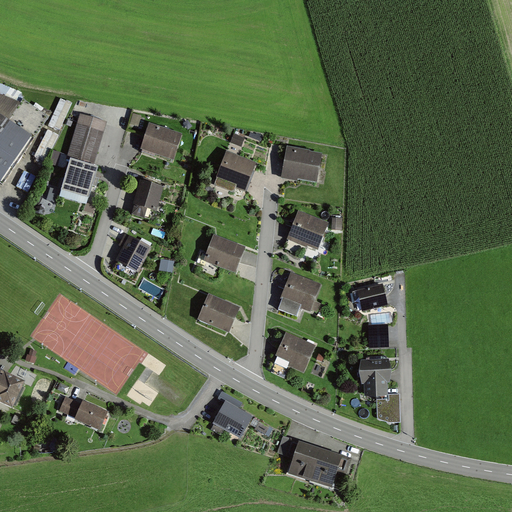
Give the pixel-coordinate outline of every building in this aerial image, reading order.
[(0,93),(0,187),(0,188),(51,118),(24,101),(0,93)] [(62,99),(51,125),(62,130),(73,103),(62,99)] [(107,125),(82,117),(68,161),(72,163),(63,193),(89,201),(98,171),(93,169),(107,125)] [(182,136),(150,125),(141,152),(173,163),(182,136)] [(49,129),(37,156),(48,160),(59,134),(49,129)] [(323,155),(289,148),(283,177),(317,184),(323,155)] [(256,164),(227,154),(217,180),(246,191),(256,164)] [(163,189),(139,183),(130,217),(144,220),(147,211),(156,213),(163,189)] [(328,222),(298,213),(289,241),(318,250),(328,222)] [(246,248),(215,237),(206,262),(237,274),(246,248)] [(150,249),(130,239),(114,271),(133,281),(150,249)] [(174,263),(162,261),(160,271),(172,273),(174,263)] [(322,287),(291,275),(281,300),(312,312),(322,287)] [(384,284),(357,289),(361,310),(388,304),(384,284)] [(241,309),(209,295),(199,320),(231,333),(241,309)] [(384,326),(370,326),(370,342),(384,342),(384,326)] [(317,347),(286,334),(275,359),(307,372),(317,347)] [(366,364),(363,364),(364,383),(367,382),(367,396),(381,395),(381,400),(386,401),(385,417),(391,417),(390,422),(393,423),(400,423),(399,395),(386,395),(386,382),(389,382),(388,357),(366,357),(366,364)] [(24,382),(0,371),(0,403),(12,409),(24,382)] [(79,404),(67,399),(62,411),(76,416),(75,421),(101,432),(109,412),(81,400),(79,404)] [(252,417),(226,403),(215,422),(242,437),(252,417)] [(272,436),(275,428),(260,421),(257,429),(272,436)] [(342,457),(299,443),(288,474),(332,488),(342,457)]
